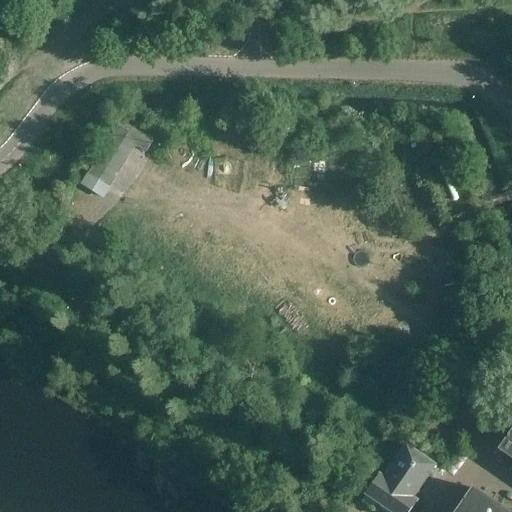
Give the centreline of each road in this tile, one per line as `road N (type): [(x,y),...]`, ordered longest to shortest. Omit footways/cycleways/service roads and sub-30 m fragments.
road 1 (unclassified): [(0,163),(64,86),(90,71),(253,67)]
road 2 (unclassified): [(511,107),(488,83),(460,73),(253,67)]
